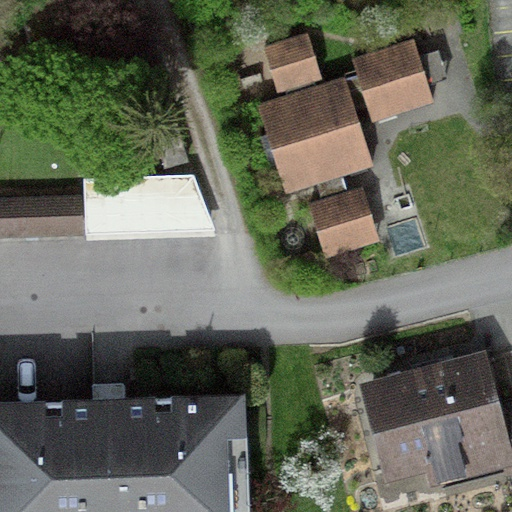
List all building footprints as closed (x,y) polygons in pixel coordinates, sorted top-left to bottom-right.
[(98,0),(40,0),(53,37),(105,20),(98,0)] [(292,32),(253,45),(268,88),(306,75),(292,32)] [(402,40),(345,59),(363,116),(420,97),(402,40)] [(333,76),(243,108),(273,193),(364,161),(333,76)] [(142,129),(153,165),(175,159),(164,122),(142,129)] [(348,189),(298,205),(314,252),(364,236),(348,189)] [(0,230),(68,229),(67,197),(0,198),(0,230)] [(476,345),(341,381),(371,493),(506,458),(476,345)] [(232,511),(231,396),(0,400),(0,511),(232,511)]
